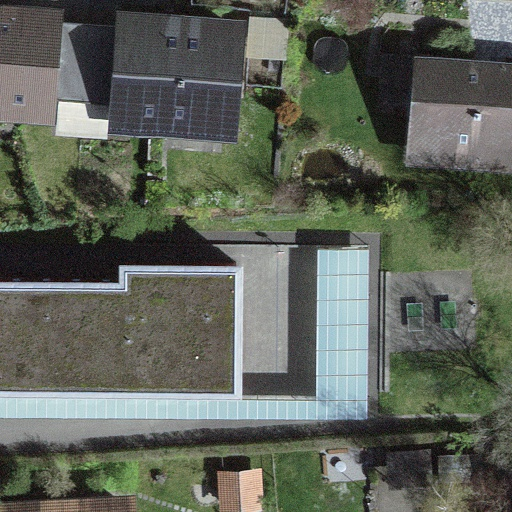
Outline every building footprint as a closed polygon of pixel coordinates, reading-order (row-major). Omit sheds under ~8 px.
[(83,98),(88,28),(54,26),(55,17),(51,21),(16,19),(16,13),(0,11),(0,102),(47,107),(48,95),(60,96),(57,128),(81,130),(83,98)] [(83,98),(81,130),(104,131),(106,100),(115,101),(114,116),(225,124),(232,27),(160,21),(159,27),(122,24),(122,31),(88,28),(83,98)] [(419,150),(511,158),(511,62),(500,62),(499,76),(486,75),(484,65),(476,60),(426,56),(419,150)] [(371,404),(374,238),(321,237),(318,404),(371,404)] [(124,278),(0,276),(0,381),(234,384),(235,262),(124,261),(124,278)] [(223,473),(225,504),(257,503),(255,471),(223,473)] [(4,509),(3,511),(121,511),(121,502),(4,509)]
